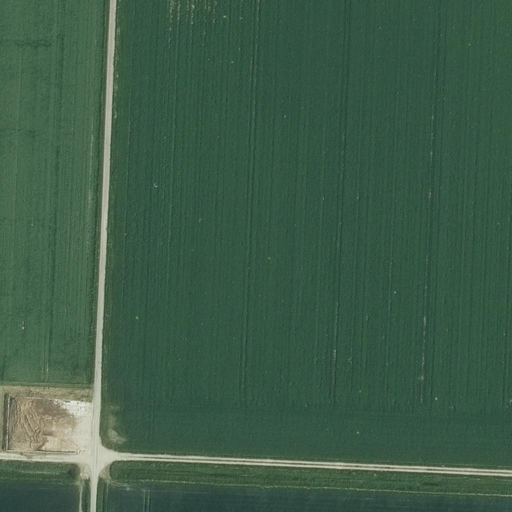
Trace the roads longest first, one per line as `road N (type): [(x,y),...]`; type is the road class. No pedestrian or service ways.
road 1 (unclassified): [(90,457),(110,0)]
road 2 (track): [(90,457),(511,474)]
